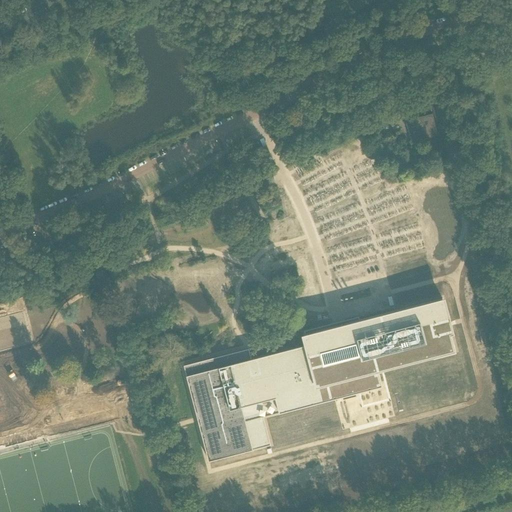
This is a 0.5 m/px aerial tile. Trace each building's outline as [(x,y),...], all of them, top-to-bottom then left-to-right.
[(447,104),(433,108),(435,117),(450,113),(447,104)] [(406,121),(411,142),(438,135),(432,114),(420,117),(414,119),(406,121)] [(391,127),(385,130),(389,137),(395,134),(391,127)] [(246,350),(183,366),(208,461),(271,445),(263,418),(379,388),(375,372),(455,351),(442,299),(305,335),(308,345),(248,360),(246,350)] [(150,400),(133,403),(136,418),(153,414),(150,400)]
